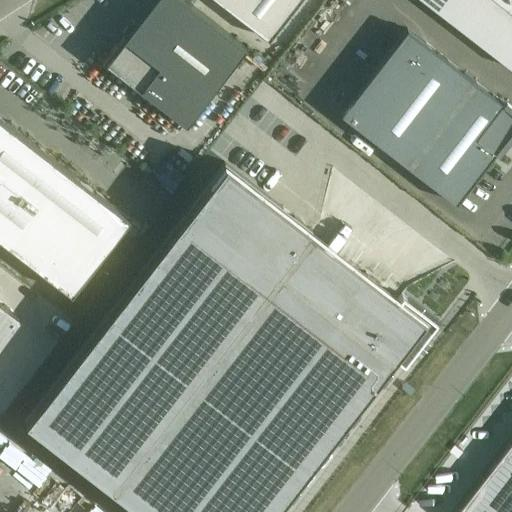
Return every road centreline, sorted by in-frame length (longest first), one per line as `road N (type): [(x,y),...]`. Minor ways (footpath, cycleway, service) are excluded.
road 1 (unclassified): [(511,308),(352,511)]
road 2 (unknown): [(511,76),(412,0)]
